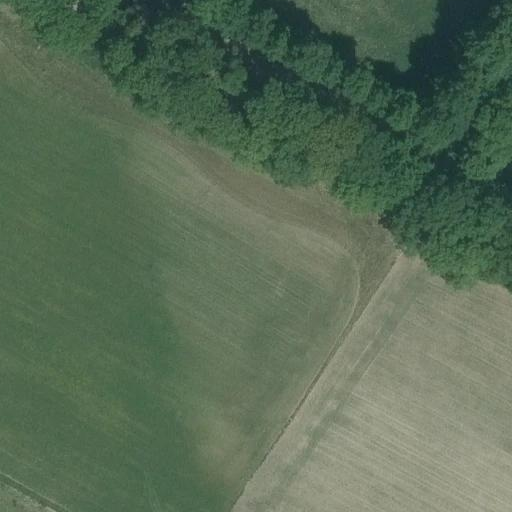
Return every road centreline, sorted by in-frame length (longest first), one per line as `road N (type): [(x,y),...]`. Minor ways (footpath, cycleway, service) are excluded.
road 1 (unclassified): [(458,140),(425,179),(403,192),(384,187),(48,0)]
road 2 (unclassified): [(458,140),(206,0)]
road 3 (track): [(384,187),(511,251)]
